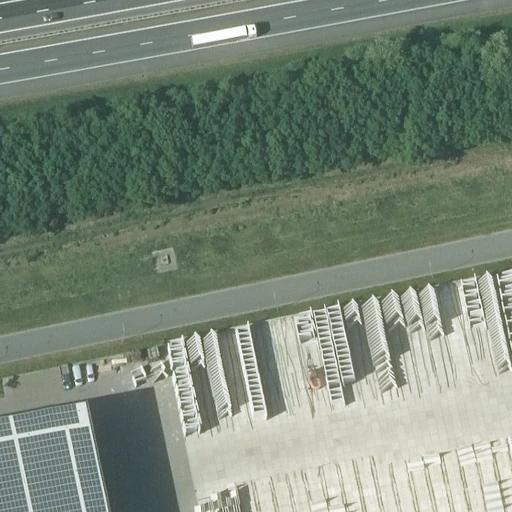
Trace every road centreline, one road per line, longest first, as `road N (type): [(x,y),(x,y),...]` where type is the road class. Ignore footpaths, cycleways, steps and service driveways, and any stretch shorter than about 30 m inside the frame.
road 1 (unclassified): [(0,352),(511,246)]
road 2 (motorway): [(0,70),(389,0)]
